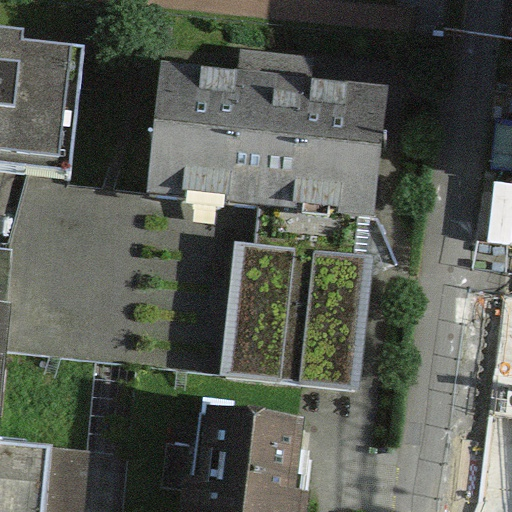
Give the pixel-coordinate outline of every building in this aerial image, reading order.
[(0,174),(73,182),(87,45),(23,38),(24,27),(0,24),(0,174)] [(315,58),(241,49),(239,69),(312,77),(315,58)] [(239,69),(160,60),(147,195),(257,207),(252,242),(235,241),(219,375),(358,394),(372,276),(374,256),(355,253),(357,235),(360,216),(375,217),(386,86),(322,79),(312,77),(239,69)] [(15,252),(0,250),(0,511),(56,511),(62,462),(47,460),(57,366),(44,365),(49,316),(9,312),(15,252)] [(319,511),(330,436),(200,420),(188,511),(319,511)]
